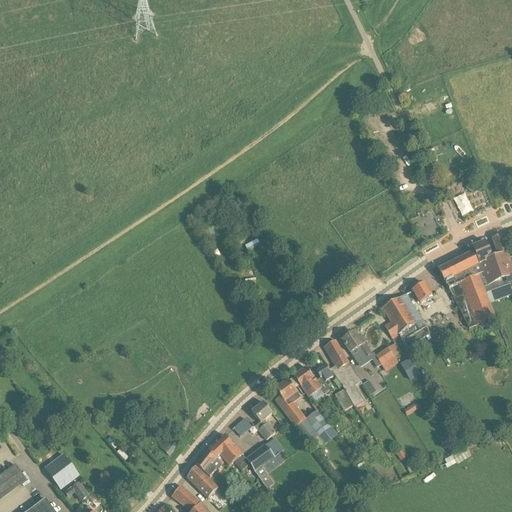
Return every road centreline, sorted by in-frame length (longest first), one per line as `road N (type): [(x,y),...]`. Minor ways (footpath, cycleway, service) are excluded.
road 1 (track): [(397,0),(358,56),(280,124),(0,313)]
road 2 (unclassified): [(143,511),(250,391),(370,301),(464,244)]
road 3 (unclassified): [(464,244),(347,0)]
